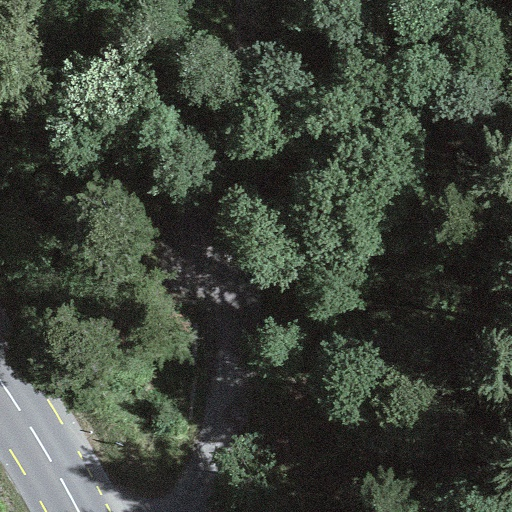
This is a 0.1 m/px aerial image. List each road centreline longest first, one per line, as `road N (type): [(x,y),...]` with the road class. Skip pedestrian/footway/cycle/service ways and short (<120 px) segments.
road 1 (track): [(190,511),(223,422),(252,0)]
road 2 (secondary): [(0,382),(77,511)]
